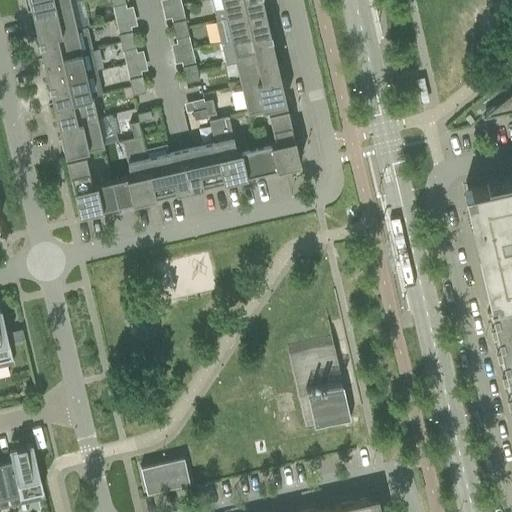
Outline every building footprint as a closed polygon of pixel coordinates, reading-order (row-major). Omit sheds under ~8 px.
[(28,0),(31,11),(70,2),(69,0),(28,0)] [(213,10),(215,19),(263,8),(261,0),(220,0),(222,8),(213,10)] [(31,11),(37,37),(76,28),(70,2),(31,11)] [(263,8),(215,19),(216,20),(215,21),(219,42),(229,39),(269,30),(263,8)] [(173,30),(186,27),(184,19),(171,22),(173,30)] [(81,50),(91,48),(86,26),(76,28),(37,37),(42,59),(81,50)] [(175,38),(188,35),(186,27),(173,30),(175,38)] [(229,39),(235,62),(274,53),(269,30),(229,39)] [(133,39),(131,31),(118,34),(120,42),(133,39)] [(135,47),(133,39),(120,42),(121,50),(135,47)] [(81,50),(42,59),(47,81),(86,72),(96,70),(91,48),(81,50)] [(235,62),(240,84),(279,75),(274,53),(235,62)] [(183,74),(196,71),(194,63),(181,66),(183,74)] [(86,72),(47,81),(52,104),(91,95),(101,92),(96,70),(86,72)] [(185,83),(198,79),(196,71),(183,74),(185,83)] [(128,78),(130,86),(143,83),(141,75),(128,78)] [(279,75),(240,84),(246,111),(285,102),(279,75)] [(143,83),(130,86),(132,95),(145,91),(143,83)] [(482,116),(482,117),(511,110),(511,91),(483,115),(482,116)] [(52,104),(57,126),(96,117),(91,95),(52,104)] [(211,98),(203,100),(205,108),(206,113),(214,111),(211,98)] [(207,116),(206,113),(205,108),(191,111),(193,119),(207,116)] [(274,142),(255,146),(261,171),(299,163),(286,108),(267,112),(274,142)] [(138,121),(151,118),(149,110),(136,113),(138,120),(137,120),(138,121)] [(208,119),(213,141),(222,180),(261,171),(255,146),(236,151),(227,115),(208,119)] [(96,117),(57,126),(64,153),(103,144),(96,117)] [(132,137),(132,138),(141,136),(138,121),(137,120),(129,122),(132,137)] [(132,138),(132,137),(121,139),(130,175),(110,179),(116,205),(155,196),(143,148),(141,136),(132,138)] [(213,141),(191,146),(179,149),(188,188),(222,180),(213,141)] [(168,152),(166,142),(143,148),(155,196),(188,188),(179,149),(168,152)] [(116,205),(110,179),(91,184),(84,154),(65,159),(78,214),(116,205)] [(511,178),(467,189),(492,299),(494,304),(511,299),(511,238),(500,241),(497,232),(511,228),(511,178)] [(511,306),(491,312),(496,336),(511,332),(511,306)] [(0,365),(13,363),(8,343),(23,339),(21,329),(5,332),(0,308),(0,365)] [(511,332),(496,336),(502,359),(511,356),(511,332)] [(348,410),(333,344),(287,355),(305,429),(350,419),(348,410)] [(511,356),(502,359),(507,383),(511,381),(511,356)] [(10,459),(0,461),(0,466),(9,505),(44,497),(35,459),(34,454),(31,443),(30,443),(15,447),(8,448),(10,459)] [(139,466),(145,493),(189,483),(183,456),(139,466)] [(0,507),(9,505),(0,466),(0,507)] [(352,501),(354,511),(379,511),(376,496),(352,501)] [(354,511),(352,501),(317,509),(317,511),(354,511)]
